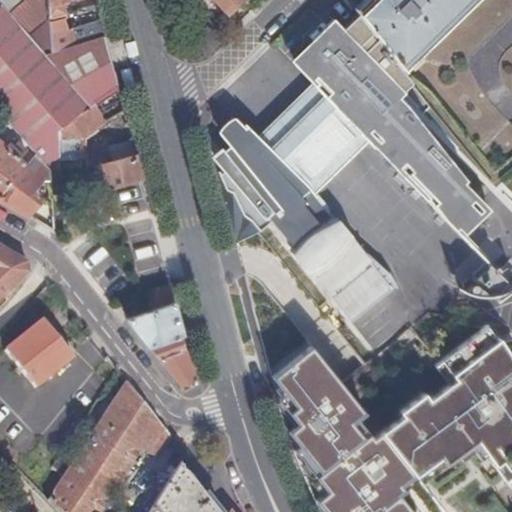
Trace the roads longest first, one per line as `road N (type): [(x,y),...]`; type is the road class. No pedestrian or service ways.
road 1 (unknown): [(233,56),(373,229),(442,291),(475,303),(508,301)]
road 2 (residential): [(242,417),(166,405),(56,263),(0,226)]
road 3 (tertiary): [(164,124),(242,417)]
road 4 (residential): [(164,124),(289,0)]
road 5 (tertiary): [(132,0),(164,124)]
